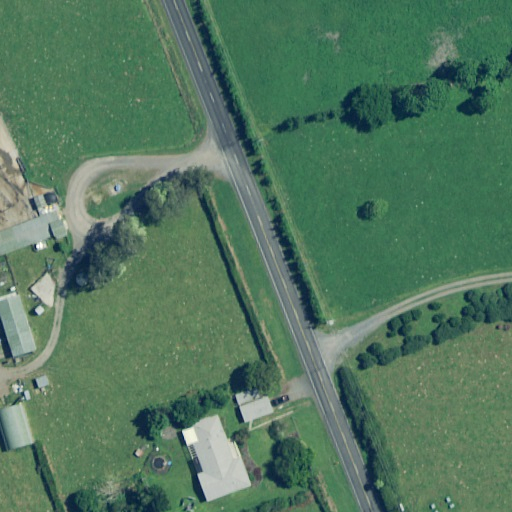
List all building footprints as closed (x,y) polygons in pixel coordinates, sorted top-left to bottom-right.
[(67,233),(60,212),(0,232),(0,255),(36,243),(67,233)] [(37,351),(20,297),(0,302),(0,309),(15,357),(37,351)] [(236,397),(240,408),(246,423),(273,413),(268,398),(260,400),(256,390),(236,397)] [(32,445),(20,406),(0,412),(0,422),(9,451),(32,445)] [(227,441),(218,417),(183,430),(189,447),(199,475),(208,502),(251,487),(233,439),(227,441)]
